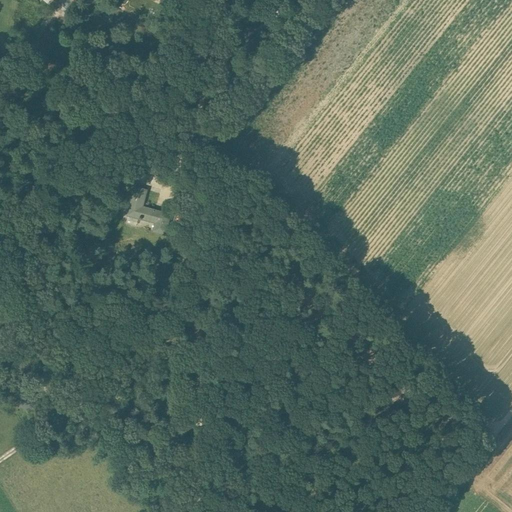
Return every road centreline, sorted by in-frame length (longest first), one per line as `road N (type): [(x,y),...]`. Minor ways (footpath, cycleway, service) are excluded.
road 1 (track): [(495,433),(237,159),(200,134)]
road 2 (track): [(196,511),(200,148)]
road 3 (unknown): [(199,318),(0,460)]
